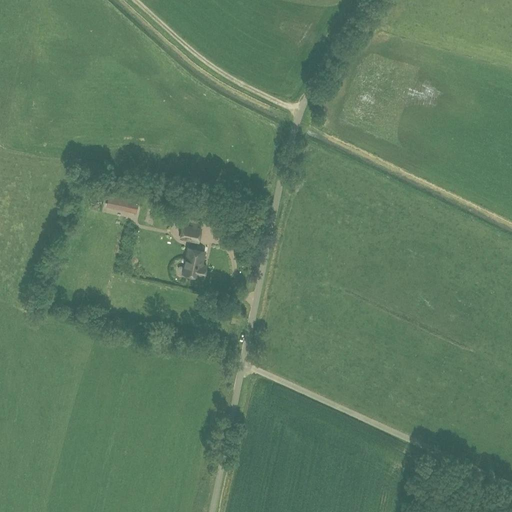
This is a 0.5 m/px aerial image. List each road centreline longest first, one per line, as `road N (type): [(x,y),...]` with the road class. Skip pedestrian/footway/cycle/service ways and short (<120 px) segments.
road 1 (unclassified): [(211,511),(300,111),(367,0)]
road 2 (track): [(300,111),(215,70),(136,0)]
